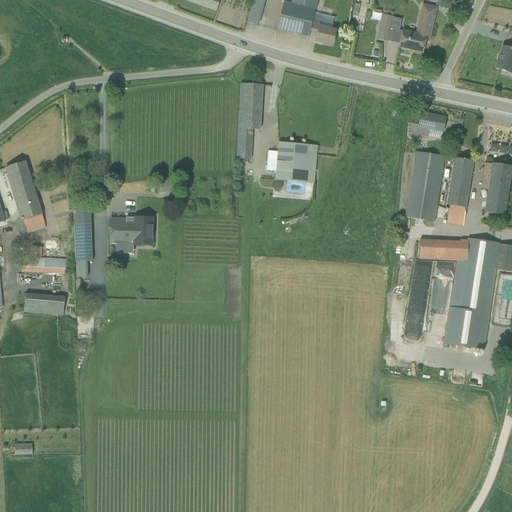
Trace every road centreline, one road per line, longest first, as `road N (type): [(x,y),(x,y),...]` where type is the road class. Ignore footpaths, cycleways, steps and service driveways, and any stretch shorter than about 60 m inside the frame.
road 1 (unclassified): [(239,43),(228,64),(215,69),(66,86),(0,130)]
road 2 (tertiary): [(441,95),(239,43)]
road 3 (tertiary): [(239,43),(120,0)]
